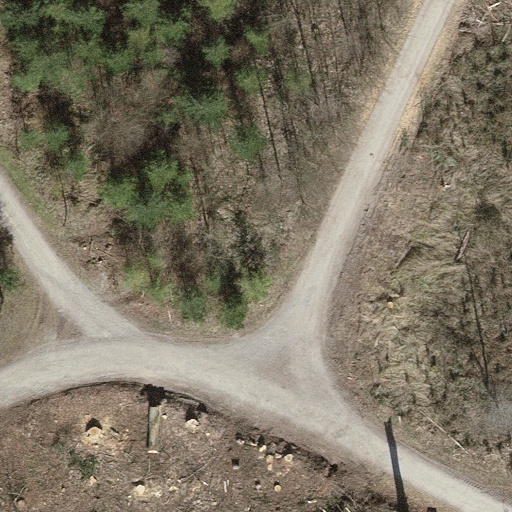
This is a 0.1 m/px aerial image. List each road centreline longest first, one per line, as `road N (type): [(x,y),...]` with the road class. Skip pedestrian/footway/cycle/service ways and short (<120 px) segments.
road 1 (track): [(267,393),(441,0)]
road 2 (track): [(491,511),(267,393)]
road 3 (track): [(116,338),(49,272),(0,198)]
road 4 (track): [(116,338),(267,393)]
road 5 (track): [(0,393),(116,338)]
